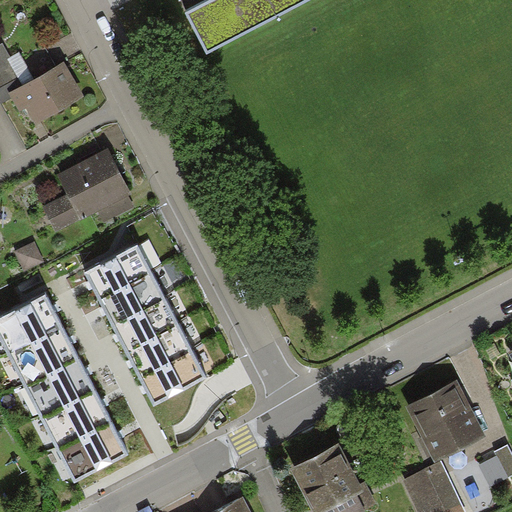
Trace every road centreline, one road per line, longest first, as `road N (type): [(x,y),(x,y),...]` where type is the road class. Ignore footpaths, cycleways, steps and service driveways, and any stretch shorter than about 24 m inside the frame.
road 1 (residential): [(127,106),(293,415)]
road 2 (residential): [(293,415),(511,302)]
road 3 (residential): [(112,511),(244,443)]
road 4 (residential): [(0,179),(127,106)]
